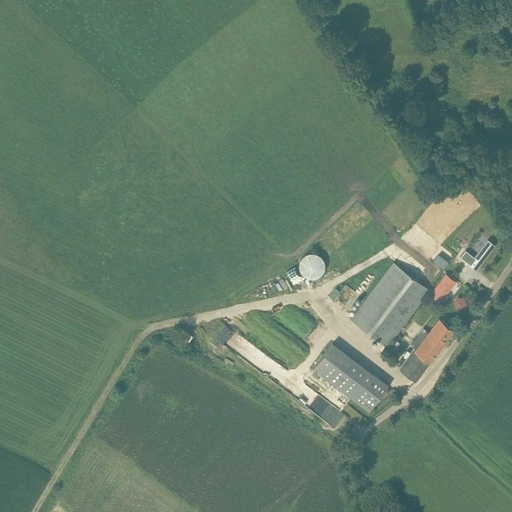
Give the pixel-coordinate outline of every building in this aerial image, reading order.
[(496,244),(487,238),(474,256),(466,249),(460,256),(469,263),(468,264),(476,270),(496,244)] [(320,254),(316,252),(312,251),(307,252),(303,254),(301,258),(299,262),(299,266),(300,270),(302,274),(306,276),(310,278),(314,278),(318,277),(321,274),(324,271),(325,266),(325,262),(323,257),(320,254)] [(429,289),(393,262),(350,318),(387,346),(429,289)] [(444,272),(431,292),(442,299),(455,280),(444,272)] [(339,291),(335,289),(330,296),(341,305),(353,290),(345,284),(339,291)] [(454,329),(446,323),(439,318),(428,332),(423,328),(411,344),(416,348),(400,370),(415,381),(454,329)] [(368,410),(388,384),(373,373),(354,399),(368,410)]
